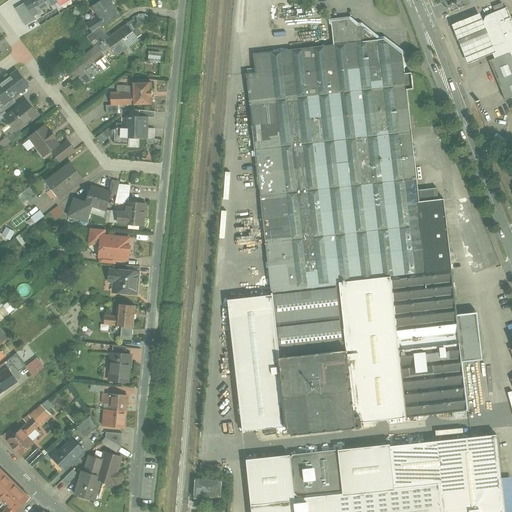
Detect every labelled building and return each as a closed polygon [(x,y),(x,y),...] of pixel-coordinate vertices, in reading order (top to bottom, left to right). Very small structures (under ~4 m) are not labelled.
[(24,0),(26,2),(34,15),(59,0),(24,0)] [(110,0),(101,0),(92,6),(99,16),(87,24),(93,32),(94,33),(103,27),(121,15),(110,0)] [(26,2),(15,8),(25,26),(37,19),(34,15),(26,2)] [(511,17),(507,5),(486,14),(483,18),(496,50),(492,52),(494,57),(489,59),(505,98),(511,95),(511,17)] [(496,50),(483,18),(480,11),(451,23),(467,62),(492,52),(496,50)] [(381,40),(362,25),(348,26),(347,19),(332,21),(334,46),(254,54),(256,73),(247,74),(273,293),(337,286),(337,282),(453,269),(445,199),(439,200),(438,188),(419,190),(408,90),(414,89),(412,73),(406,74),(403,54),(385,40),(381,40)] [(103,27),(94,33),(93,32),(87,36),(95,47),(97,46),(109,36),(103,27)] [(128,27),(119,34),(117,33),(107,40),(117,53),(137,39),(136,38),(140,36),(135,29),(132,32),(128,27)] [(95,47),(86,54),(92,61),(102,54),(97,46),(95,47)] [(162,63),(164,52),(152,51),(150,61),(162,63)] [(69,67),(67,68),(75,78),(94,64),(92,61),(86,54),(78,60),(69,67)] [(74,55),(66,62),(69,67),(78,60),(74,55)] [(100,62),(107,71),(114,65),(108,57),(100,62)] [(18,72),(0,84),(0,99),(4,104),(13,97),(28,86),(18,72)] [(152,90),(152,82),(132,83),(132,93),(133,104),(153,104),(152,96),(153,96),(153,90),(152,90)] [(132,93),(118,93),(119,105),(133,104),(132,93)] [(4,104),(0,106),(0,108),(3,113),(5,111),(17,103),(13,97),(4,104)] [(9,116),(6,118),(6,119),(8,117),(17,129),(15,130),(15,131),(16,131),(19,128),(38,114),(28,101),(9,116)] [(112,105),(107,105),(107,113),(119,113),(119,105),(112,105)] [(3,113),(0,115),(0,123),(6,119),(6,118),(9,116),(5,111),(3,113)] [(129,128),(116,128),(115,143),(129,144),(130,138),(148,138),(148,117),(141,116),(130,116),(129,128)] [(45,127),(42,129),(39,129),(35,132),(34,135),(31,138),(45,155),(59,144),(54,139),(55,138),(51,132),(50,133),(45,127)] [(15,131),(8,137),(12,142),(23,133),(19,128),(16,131),(15,131)] [(69,142),(54,153),(60,161),(75,150),(69,142)] [(72,163),(47,182),(52,189),(55,187),(61,196),(84,179),(72,163)] [(131,186),(120,185),(116,203),(128,204),(128,202),(129,202),(131,186)] [(31,187),(22,193),(31,204),(39,198),(31,187)] [(112,193),(92,187),(87,203),(86,203),(92,205),(107,210),(112,193)] [(87,203),(78,200),(74,202),(70,216),(87,221),(92,205),(86,203),(87,203)] [(129,202),(128,202),(128,204),(127,212),(120,212),(119,222),(126,223),(126,224),(144,226),(147,204),(129,202)] [(51,212),(57,220),(65,214),(59,206),(51,212)] [(31,226),(46,216),(42,211),(28,221),(31,226)] [(8,226),(3,236),(12,240),(16,231),(8,226)] [(106,230),(92,228),(91,238),(102,239),(102,236),(105,236),(106,230)] [(105,236),(102,236),(102,239),(100,256),(117,258),(128,259),(130,238),(105,236)] [(141,266),(127,265),(127,271),(139,272),(139,273),(141,273),(141,266)] [(453,269),(337,282),(337,286),(273,293),(273,295),(287,426),(288,430),(293,434),(296,434),(360,427),(360,422),(469,410),(463,362),(458,314),(453,269)] [(127,271),(112,270),(111,281),(115,282),(114,291),(137,293),(139,273),(139,272),(127,271)] [(273,295),(228,300),(243,431),(287,426),(273,295)] [(13,299),(5,305),(11,313),(19,307),(13,299)] [(136,305),(119,304),(118,317),(106,316),(105,324),(117,325),(117,326),(122,326),(134,328),(136,305)] [(474,313),(458,314),(463,362),(483,359),(479,326),(476,327),(474,313)] [(10,337),(0,325),(0,344),(0,345),(10,337)] [(134,328),(122,326),(121,339),(133,340),(134,328)] [(128,346),(114,345),(113,353),(127,355),(127,354),(128,346)] [(28,367),(17,353),(10,359),(21,373),(28,367)] [(127,355),(113,353),(110,380),(129,382),(132,355),(127,354),(127,355)] [(9,369),(0,375),(0,384),(4,391),(18,382),(9,369)] [(105,386),(92,384),(91,391),(105,392),(105,386)] [(111,394),(103,394),(102,403),(111,404),(111,394)] [(128,396),(111,394),(111,404),(110,410),(126,411),(128,396)] [(110,410),(105,410),(104,425),(125,427),(126,411),(110,410)] [(91,416),(79,426),(87,435),(97,427),(91,416)] [(33,418),(21,429),(28,436),(40,425),(37,423),(33,418)] [(21,428),(8,441),(13,446),(12,446),(18,452),(18,451),(22,455),(35,443),(28,436),(21,429),(21,428)] [(123,433),(107,432),(106,437),(107,437),(122,447),(123,433)] [(505,511),(497,434),(391,446),(395,488),(439,483),(442,511),(505,511)] [(122,447),(107,437),(101,443),(118,453),(122,447)] [(73,438),(65,447),(64,446),(60,451),(53,457),(65,470),(85,450),(73,438)] [(442,511),(439,483),(395,488),(391,446),(391,444),(339,450),(339,449),(337,450),(327,451),(325,451),(315,452),(314,452),(304,453),(302,453),(302,454),(295,454),(293,456),(293,455),(292,457),(291,459),(291,455),(247,459),(252,511),(442,511)] [(55,446),(48,453),(53,457),(60,451),(55,446)] [(122,457),(106,453),(100,448),(91,456),(86,472),(99,475),(98,480),(101,481),(114,485),(122,457)] [(36,466),(46,454),(40,450),(30,462),(36,466)] [(0,469),(0,494),(13,482),(0,469)] [(74,469),(63,480),(68,485),(79,474),(74,469)] [(86,472),(83,471),(76,495),(96,501),(101,481),(98,480),(99,475),(86,472)] [(222,480),(195,479),(194,498),(205,499),(206,497),(220,498),(222,480)] [(13,482),(0,494),(0,496),(1,498),(9,505),(16,511),(17,511),(29,498),(13,482)]
